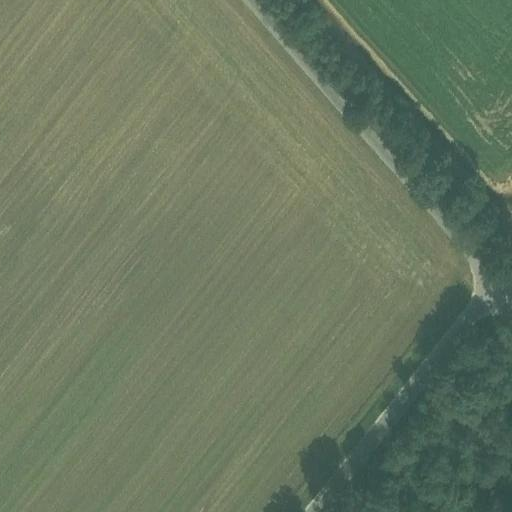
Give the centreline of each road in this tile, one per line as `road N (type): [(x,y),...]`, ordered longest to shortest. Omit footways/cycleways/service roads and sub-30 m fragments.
road 1 (unclassified): [(265,0),(503,274)]
road 2 (unclassified): [(315,511),(503,274)]
